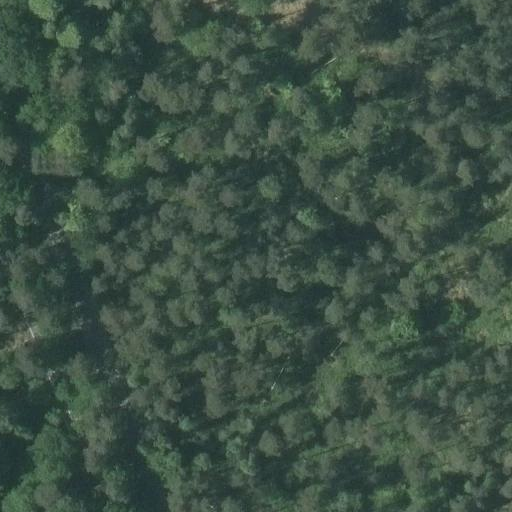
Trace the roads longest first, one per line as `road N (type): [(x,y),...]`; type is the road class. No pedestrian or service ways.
road 1 (tertiary): [(152,511),(0,102)]
road 2 (track): [(309,0),(337,47),(511,110)]
